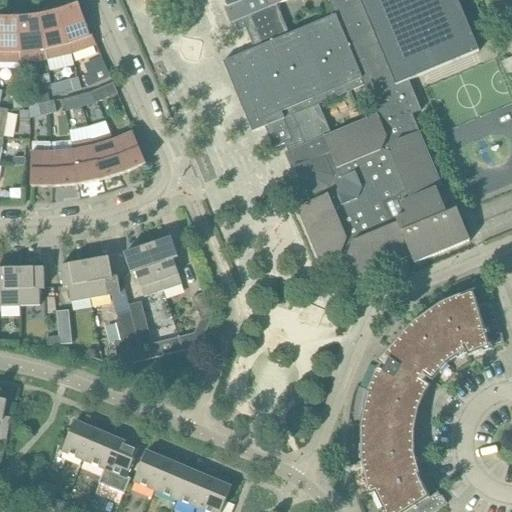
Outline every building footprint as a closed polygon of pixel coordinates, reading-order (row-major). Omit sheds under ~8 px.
[(320,266),(331,261),(332,264),(347,270),(349,268),(354,280),(411,256),(415,265),(470,242),(468,236),(457,210),(447,214),(436,188),(442,186),(412,115),(421,111),(409,81),(479,52),(473,37),(487,31),(474,0),(224,0),(238,32),(245,29),(254,49),(223,62),(252,133),(264,128),(273,149),(284,144),(309,203),(296,208),(320,266)] [(79,4),(59,11),(71,54),(96,45),(92,35),(90,36),(79,4)] [(59,11),(39,16),(47,61),(71,54),(59,11)] [(39,16),(19,18),(21,63),(47,61),(39,16)] [(0,17),(0,63),(21,63),(19,18),(0,17)] [(511,57),(501,62),(507,77),(511,74),(511,57)] [(88,87),(111,78),(106,67),(84,76),(88,87)] [(78,77),(70,80),(74,91),(81,89),(78,77)] [(95,104),(118,94),(113,83),(91,93),(95,104)] [(87,94),(79,96),(82,107),(90,105),(95,104),(91,93),(87,94)] [(36,97),(38,105),(46,103),(50,102),(48,94),(36,97)] [(22,96),(13,97),(14,111),(23,109),(22,96)] [(71,98),(63,100),(65,112),(75,110),(82,107),(79,96),(71,98)] [(50,102),(46,103),(49,115),(56,113),(54,101),(50,102)] [(38,105),(41,116),(49,115),(46,103),(38,105)] [(9,110),(0,108),(0,144),(3,145),(9,110)] [(114,140),(113,141),(125,174),(146,165),(133,133),(114,140)] [(102,181),(125,174),(113,141),(111,135),(92,141),(102,181)] [(92,141),(72,145),(73,151),(78,186),(102,181),(92,141)] [(73,151),(53,153),(54,188),(78,186),(73,151)] [(31,188),(54,188),(53,153),(31,153),(31,168),(31,188)] [(157,245),(148,248),(160,282),(163,292),(182,285),(179,275),(173,260),(178,258),(171,238),(156,243),(157,245)] [(139,249),(124,254),(131,274),(136,273),(141,288),(145,299),(163,292),(160,282),(148,248),(140,251),(139,249)] [(85,265),(91,300),(120,294),(117,277),(112,278),(109,258),(93,261),(94,263),(85,265)] [(71,303),(91,300),(85,265),(75,266),(75,264),(60,267),(64,288),(68,287),(71,303)] [(28,271),(19,271),(20,307),(40,306),(40,290),(44,290),(44,288),(44,268),(28,269),(28,271)] [(0,304),(0,307),(20,307),(19,271),(10,272),(10,269),(0,269),(0,304)] [(504,344),(491,300),(482,303),(482,305),(478,306),(474,291),(441,304),(413,324),(389,350),(379,363),(368,391),(367,394),(360,425),(361,460),(361,462),(368,493),(369,496),(375,494),(383,511),(434,511),(447,504),(442,496),(441,497),(438,492),(429,498),(422,482),(416,485),(413,479),(408,455),(408,431),(413,407),(419,392),(424,383),(427,378),(432,382),(440,373),(437,370),(444,362),(447,365),(457,358),(454,354),(463,348),(468,357),(483,351),(481,346),(487,343),(488,345),(489,345),(489,343),(491,342),(492,348),(504,344)] [(192,298),(201,321),(213,316),(203,293),(192,298)] [(131,312),(138,338),(150,335),(145,316),(141,302),(129,306),(131,312)] [(56,312),(59,337),(60,346),(72,344),(70,324),(69,311),(56,312)] [(143,361),(138,338),(131,312),(117,315),(119,323),(116,324),(120,342),(122,349),(116,350),(120,367),(135,363),(143,361)] [(47,347),(60,346),(59,337),(46,338),(47,347)] [(0,437),(7,439),(11,419),(3,417),(6,401),(0,399),(0,437)] [(84,460),(96,431),(75,422),(62,451),(84,460)] [(84,460),(105,469),(117,440),(96,431),(84,460)] [(105,469),(99,483),(124,494),(130,480),(126,478),(139,449),(117,440),(105,469)] [(134,481),(155,491),(168,462),(146,452),(134,481)] [(155,491),(176,499),(189,470),(168,462),(155,491)] [(176,499),(197,508),(210,479),(189,470),(176,499)] [(210,479),(197,508),(206,511),(221,511),(231,488),(210,479)] [(55,499),(51,507),(62,511),(66,504),(55,499)]
